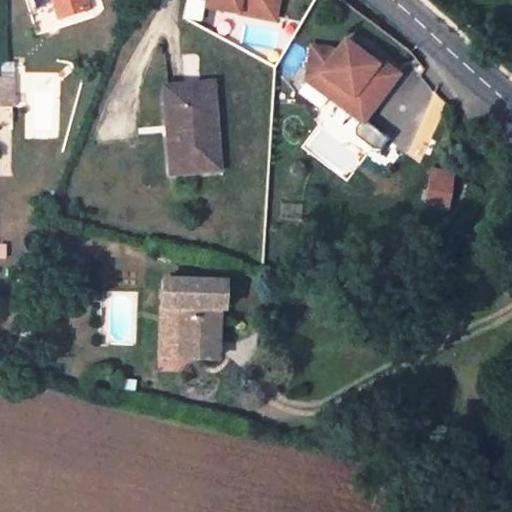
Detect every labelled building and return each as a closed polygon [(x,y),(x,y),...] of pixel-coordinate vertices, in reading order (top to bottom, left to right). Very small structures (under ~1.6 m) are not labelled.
[(52,0),(53,0),(52,0),(59,0),(65,17),(86,10),(83,0),(52,0)] [(59,0),(52,0),(53,0),(58,20),(65,17),(59,0)] [(194,0),(208,3),(207,9),(264,21),(266,9),(268,0),(194,0)] [(278,11),(266,9),(264,21),(276,23),(278,11)] [(368,59),(345,42),(336,54),(332,51),(311,48),(306,72),(318,73),(351,96),(354,91),(373,105),(397,73),(380,60),(376,65),(368,59)] [(372,55),(368,59),(376,65),(380,60),(372,55)] [(318,73),(306,72),(304,80),(360,121),(373,105),(354,91),(351,96),(318,73)] [(0,82),(0,92),(15,93),(15,83),(0,82)] [(170,148),(172,172),(209,170),(206,121),(213,120),(209,87),(166,91),(170,148)] [(0,92),(0,112),(14,113),(15,93),(0,92)] [(429,173),(425,200),(445,203),(448,176),(429,173)] [(176,181),(177,194),(195,193),(194,179),(176,181)] [(163,260),(165,254),(159,251),(157,258),(163,260)] [(177,359),(217,360),(219,311),(223,311),(223,284),(164,281),(162,309),(179,310),(177,359)]
